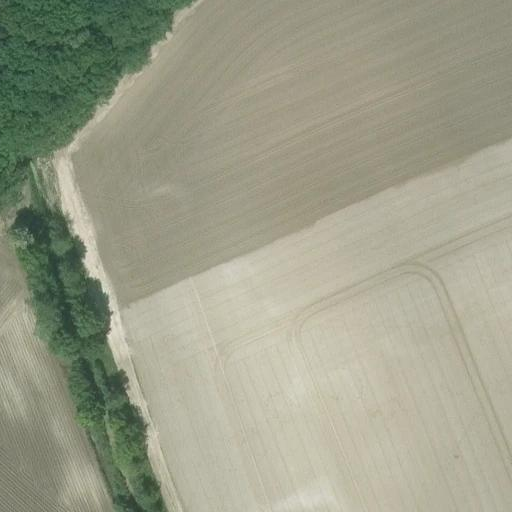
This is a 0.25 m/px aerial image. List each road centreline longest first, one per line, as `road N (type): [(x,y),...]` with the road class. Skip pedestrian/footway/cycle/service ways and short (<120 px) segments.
road 1 (track): [(132,511),(2,128)]
road 2 (track): [(0,126),(17,139),(63,145),(127,87),(200,0)]
